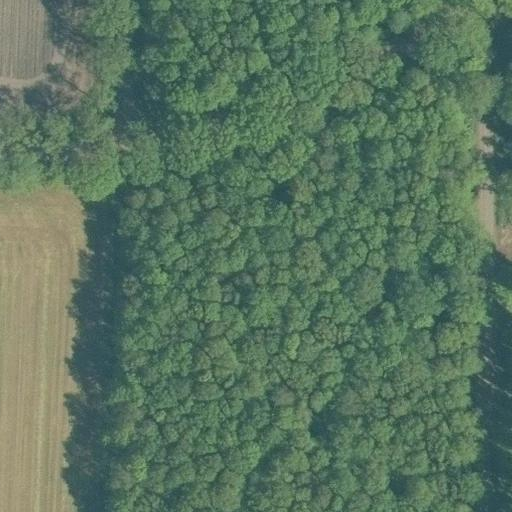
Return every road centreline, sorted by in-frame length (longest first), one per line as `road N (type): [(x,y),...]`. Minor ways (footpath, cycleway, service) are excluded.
road 1 (track): [(487,4),(474,511)]
road 2 (tertiary): [(122,146),(292,102),(495,0)]
road 3 (unclassified): [(122,146),(123,0)]
road 4 (tertiary): [(122,146),(0,154)]
